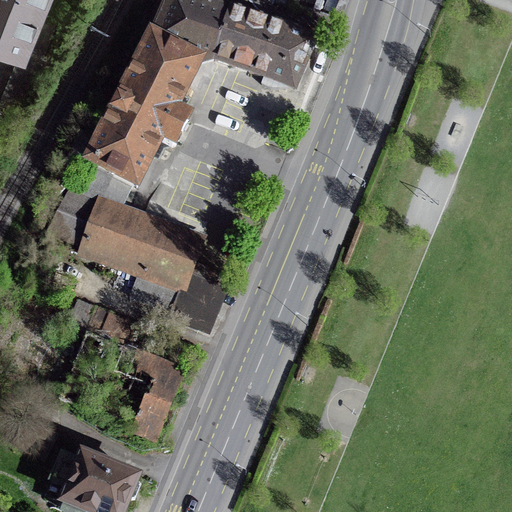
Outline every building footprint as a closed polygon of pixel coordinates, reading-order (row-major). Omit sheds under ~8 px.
[(42,0),(0,0),(0,43),(21,53),(42,0)] [(308,42),(314,24),(243,0),(170,0),(164,18),(152,39),(201,64),(214,62),(266,81),(266,80),(294,90),(300,74),(302,72),(307,62),(306,59),(312,44),(308,42)] [(334,26),(344,0),(336,0),(331,15),(291,0),(271,0),(271,2),(334,26)] [(177,111),(201,64),(152,39),(89,164),(137,188),(161,142),(175,148),(190,118),(177,111)] [(12,82),(40,94),(42,95),(53,68),(23,56),(12,82)] [(12,82),(1,109),(28,121),(40,94),(12,82)] [(103,205),(73,194),(54,232),(55,233),(44,255),(81,268),(86,253),(103,205)] [(187,273),(198,241),(120,212),(103,205),(86,253),(155,279),(180,289),(187,273)] [(217,285),(187,273),(180,289),(168,320),(198,332),(217,285)] [(161,302),(156,316),(168,320),(180,289),(155,279),(148,296),(161,302)] [(154,441),(181,374),(162,367),(170,346),(98,313),(78,305),(69,328),(87,335),(59,402),(154,441)] [(52,483),(69,490),(63,504),(64,504),(62,510),(65,511),(80,511),(81,511),(82,511),(124,511),(138,480),(82,458),(78,469),(60,462),(52,483)]
